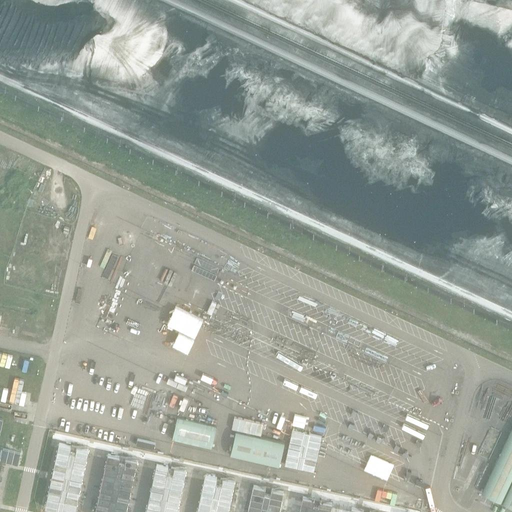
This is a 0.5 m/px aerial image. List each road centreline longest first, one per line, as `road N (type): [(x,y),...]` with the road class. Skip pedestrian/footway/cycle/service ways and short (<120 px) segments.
road 1 (unknown): [(434,504),(42,412)]
road 2 (unknown): [(80,231),(363,361),(376,376),(393,431)]
road 3 (unknown): [(122,325),(393,431)]
road 4 (unknown): [(0,340),(245,408)]
